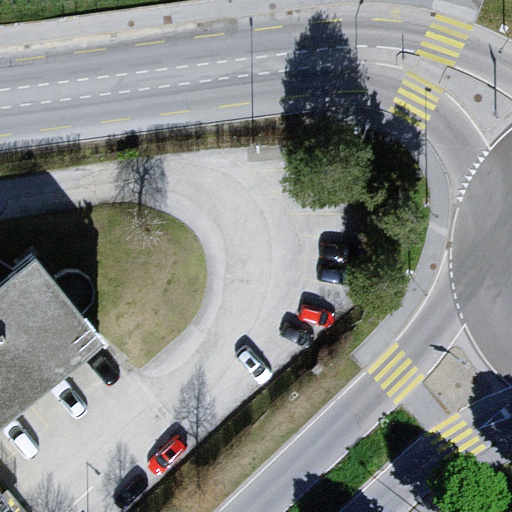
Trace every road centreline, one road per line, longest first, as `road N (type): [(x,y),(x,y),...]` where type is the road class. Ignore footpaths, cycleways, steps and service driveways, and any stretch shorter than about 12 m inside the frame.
road 1 (secondary): [(487,252),(393,371),(246,511)]
road 2 (unclassified): [(0,101),(283,62)]
road 3 (unclassified): [(283,62),(333,70),(411,109),(452,155),(492,223)]
road 4 (unclassified): [(511,79),(439,47),(389,37),(334,41),(283,62)]
road 5 (secondary): [(367,511),(422,460),(511,410)]
